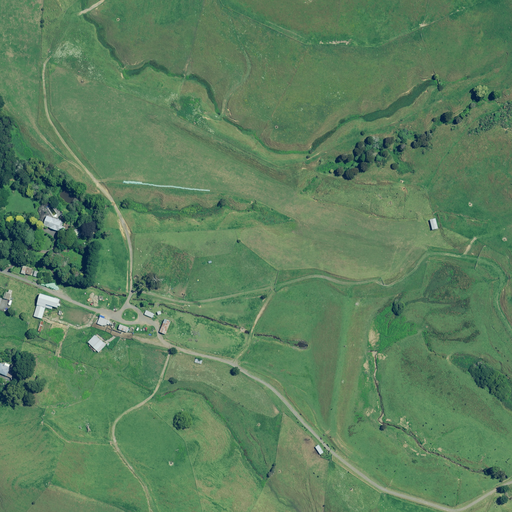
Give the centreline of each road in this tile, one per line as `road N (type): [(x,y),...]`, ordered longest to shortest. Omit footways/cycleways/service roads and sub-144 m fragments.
road 1 (track): [(511,482),(471,509),(378,484),(331,449),(284,395),(238,365),(172,347),(155,324),(140,321)]
road 2 (unclassified): [(0,271),(118,318)]
